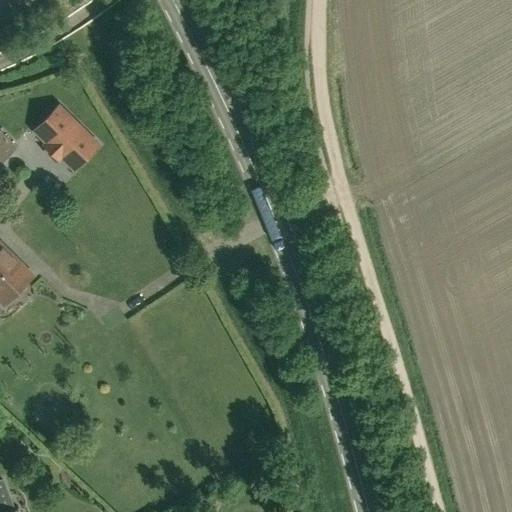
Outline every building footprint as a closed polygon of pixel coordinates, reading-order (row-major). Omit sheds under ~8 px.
[(57,106),(34,130),(46,142),(44,145),(58,159),(61,157),(74,169),(97,145),(57,106)] [(3,134),(0,137),(0,164),(4,168),(21,152),(3,134)] [(35,246),(80,292),(102,270),(58,225),(35,246)] [(0,300),(3,304),(12,294),(15,297),(24,287),(22,285),(31,276),(0,244),(0,300)] [(23,511),(19,510),(14,511),(11,511),(8,511),(4,499),(9,498),(2,480),(0,480),(0,511),(23,511)]
